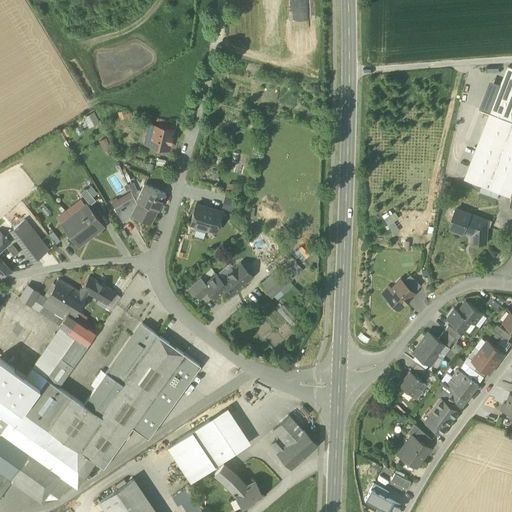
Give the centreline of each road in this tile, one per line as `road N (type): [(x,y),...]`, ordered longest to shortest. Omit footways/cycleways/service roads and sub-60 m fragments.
road 1 (secondary): [(339,382),(349,70)]
road 2 (residential): [(155,263),(219,30),(220,0)]
road 3 (residential): [(339,382),(256,375),(188,323),(155,263)]
road 4 (residential): [(511,288),(482,285),(448,296),(382,361),(339,382)]
road 5 (residential): [(511,356),(407,511)]
road 6 (unclassified): [(511,58),(349,70)]
road 7 (residential): [(155,263),(68,265),(0,278)]
road 8 (secondary): [(334,511),(339,382)]
